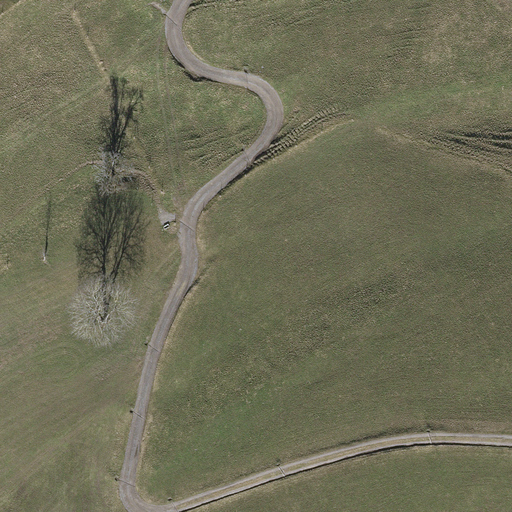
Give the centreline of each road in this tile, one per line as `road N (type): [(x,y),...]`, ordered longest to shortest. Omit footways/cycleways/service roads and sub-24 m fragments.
road 1 (track): [(192,0),(176,33),(185,56),(204,70),(254,83),(274,98),(279,120),(267,145),(195,209),(197,270),(156,362),(129,488),(141,511)]
road 2 (track): [(181,511),(386,447),(444,440),(511,446)]
